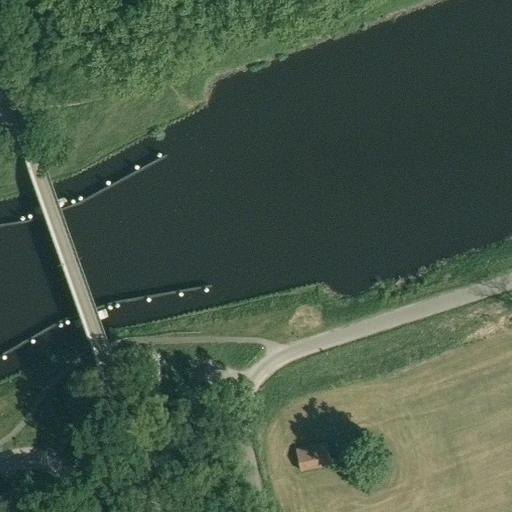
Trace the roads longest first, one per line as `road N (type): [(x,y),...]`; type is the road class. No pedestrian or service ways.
road 1 (unclassified): [(156,511),(17,107)]
road 2 (unclassified): [(511,284),(285,357)]
road 3 (unclassified): [(255,511),(239,407),(249,382),(285,357)]
road 4 (unclassified): [(98,511),(67,467),(40,457),(4,458)]
